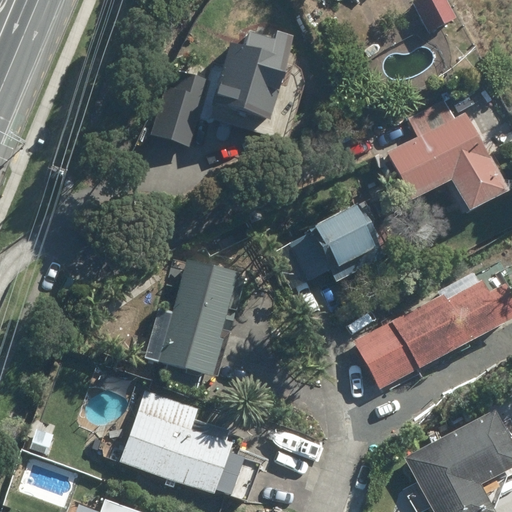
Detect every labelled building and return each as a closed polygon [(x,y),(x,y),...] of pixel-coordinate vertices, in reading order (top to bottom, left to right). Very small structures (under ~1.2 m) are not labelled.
[(447,0),(416,0),(412,3),(428,32),(456,16),(447,0)] [(79,4),(70,29),(110,43),(118,18),(79,4)] [(229,42),(211,99),(269,116),(276,94),(273,93),(290,35),(276,31),(273,40),(247,32),(243,46),(229,42)] [(175,87),(166,84),(151,135),(191,147),(211,81),(180,71),(175,87)] [(462,95),(452,100),(455,106),(466,101),(462,95)] [(443,100),(409,117),(418,136),(388,150),(412,197),(450,178),(466,209),(505,190),(466,112),(452,118),(443,100)] [(356,203),(308,229),(310,233),(272,253),(292,290),(329,270),(336,283),(385,256),(356,203)] [(166,364),(161,382),(196,391),(201,373),(212,377),(213,374),(217,374),(229,331),(219,328),(225,309),(235,311),(244,279),(234,276),(235,272),(187,258),(157,362),(166,364)] [(441,294),(353,341),(379,388),(511,317),(511,301),(503,285),(487,293),(480,280),(477,282),(471,272),(439,290),(441,294)] [(119,461),(212,494),(214,490),(245,501),(258,464),(236,456),(242,438),(192,421),(196,409),(143,390),(119,461)] [(494,507),(487,494),(490,485),(511,473),(511,432),(507,435),(494,410),(403,457),(432,511),(492,511),(491,508),(494,507)]
